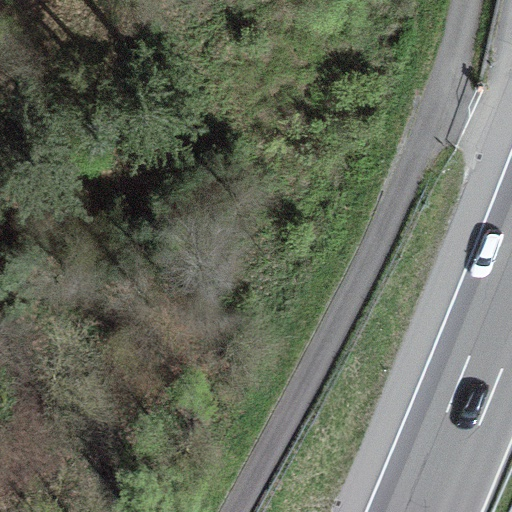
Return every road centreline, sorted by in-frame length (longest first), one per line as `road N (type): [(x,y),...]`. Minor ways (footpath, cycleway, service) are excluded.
road 1 (track): [(236,511),(397,201),(439,107),(469,0)]
road 2 (motorway): [(511,297),(424,511)]
